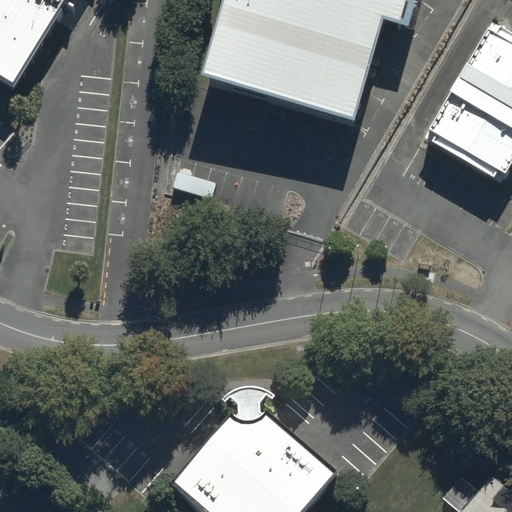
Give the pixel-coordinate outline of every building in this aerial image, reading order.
[(74,0),(0,0),(0,84),(14,94),(74,0)] [(233,0),(207,96),(360,138),(388,35),(412,42),(423,0),(233,0)] [(511,167),(511,38),(493,28),(424,143),(500,188),(511,167)] [(311,511),(341,479),(247,397),(169,485),(200,511),(311,511)] [(511,511),(511,469),(498,457),(450,511),(511,511)]
